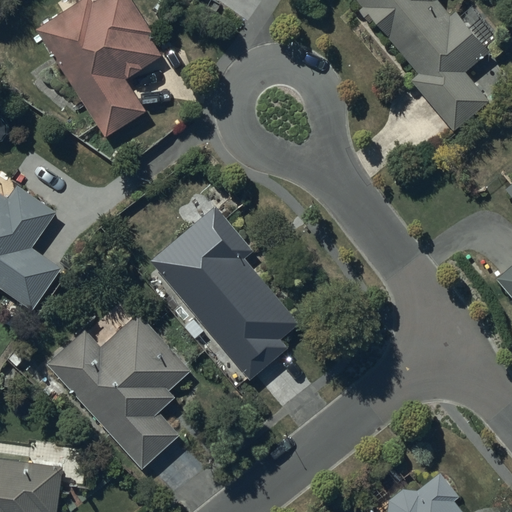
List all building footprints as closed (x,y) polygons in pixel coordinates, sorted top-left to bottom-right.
[(97,0),(82,0),(41,26),(110,136),(150,111),(130,78),(167,55),(154,34),(158,31),(138,0),(103,0),(100,3),(97,0)] [(365,0),(422,74),(416,78),(456,131),(494,102),(470,71),(492,54),(485,44),(501,32),(475,0),(471,0),(454,13),(443,0),(365,0)] [(511,183),(509,186),(511,188),(511,267),(499,278),(511,294),(511,183)] [(0,290),(3,286),(37,310),(66,268),(36,247),(60,211),(22,185),(13,199),(12,199),(11,198),(11,197),(10,196),(9,196),(9,195),(8,195),(7,194),(6,194),(5,193),(4,193),(4,192),(3,192),(2,192),(1,191),(0,191),(0,290)] [(217,207),(155,259),(201,314),(189,324),(200,337),(211,327),(251,375),(288,344),(285,339),(303,324),(245,255),(252,249),(217,207)] [(89,330),(53,361),(144,463),(179,431),(161,411),(180,395),(175,389),(194,373),(141,313),(104,347),(89,330)] [(58,511),(64,466),(0,458),(0,511),(58,511)] [(464,511),(453,499),(459,494),(441,473),(422,490),(420,489),(419,489),(417,488),(416,488),(415,488),(413,488),(412,488),(410,488),(409,488),(407,488),(406,488),(405,489),(403,490),(402,490),(401,491),(399,492),(398,493),(397,494),(396,495),(395,496),(394,497),(394,498),(393,499),(392,501),(392,502),(391,503),(391,505),(391,506),(390,508),(390,509),(390,510),(391,511),(390,511),(464,511)]
